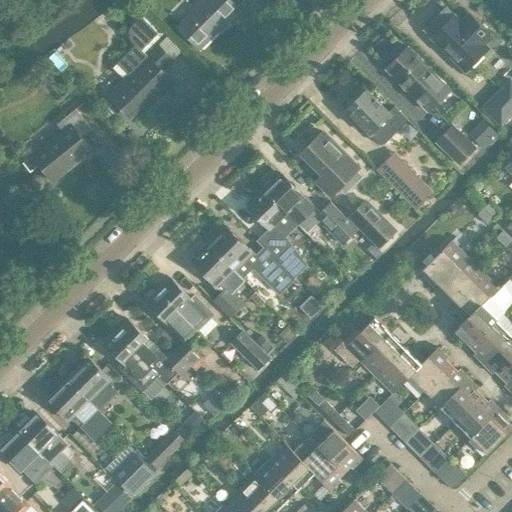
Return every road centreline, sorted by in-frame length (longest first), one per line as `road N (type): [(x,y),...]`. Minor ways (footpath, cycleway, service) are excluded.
road 1 (residential): [(0,367),(367,0)]
road 2 (residential): [(392,445),(454,505),(511,447)]
